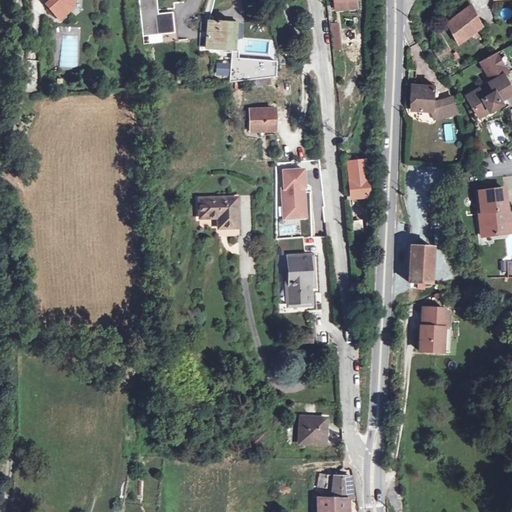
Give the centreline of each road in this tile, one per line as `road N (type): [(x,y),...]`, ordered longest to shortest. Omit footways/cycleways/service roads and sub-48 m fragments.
road 1 (secondary): [(395,0),(372,464)]
road 2 (residential): [(372,464),(362,461),(352,437),(323,70)]
road 3 (unclassified): [(2,511),(14,371),(0,213)]
road 4 (unclassified): [(0,146),(18,96),(16,0)]
